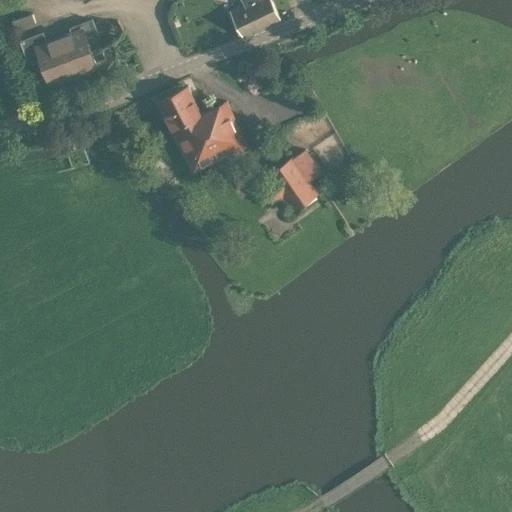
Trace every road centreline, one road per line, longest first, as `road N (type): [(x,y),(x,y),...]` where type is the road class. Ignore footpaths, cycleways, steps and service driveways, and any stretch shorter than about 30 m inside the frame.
road 1 (tertiary): [(0,119),(69,108),(330,0)]
road 2 (track): [(296,511),(434,426),(511,340)]
